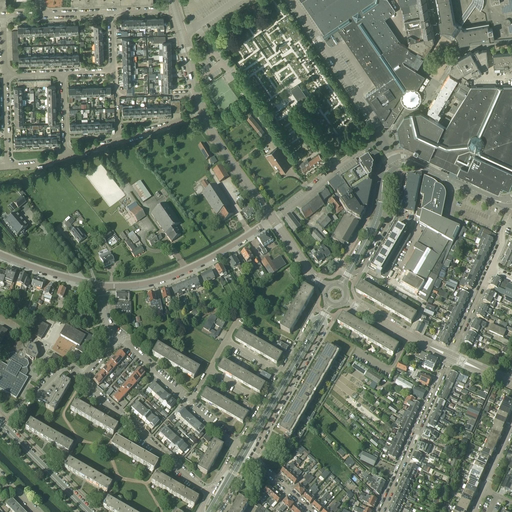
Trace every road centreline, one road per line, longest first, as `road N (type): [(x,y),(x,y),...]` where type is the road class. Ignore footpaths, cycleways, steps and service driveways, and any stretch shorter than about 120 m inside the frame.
road 1 (tertiary): [(209,511),(322,316)]
road 2 (unclassified): [(292,0),(393,163)]
road 3 (unclassified): [(100,286),(166,278),(273,219)]
road 4 (residential): [(83,375),(208,495)]
road 5 (residential): [(382,511),(449,357)]
road 6 (residential): [(253,460),(325,326),(322,316)]
road 7 (residential): [(202,114),(63,157)]
road 8 (tertiary): [(273,219),(202,114)]
road 9 (tertiary): [(510,202),(413,161),(393,163)]
road 10 (tertiary): [(87,511),(0,423)]
